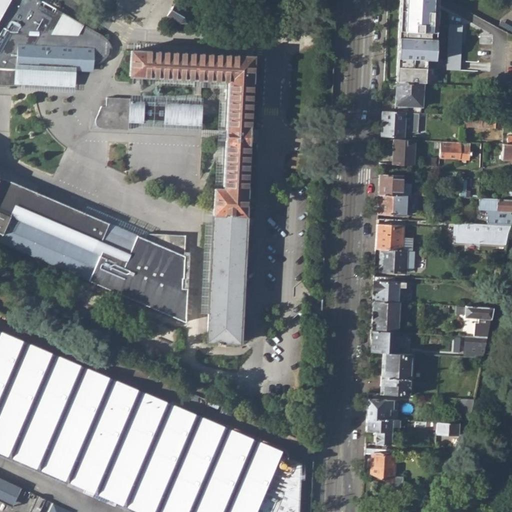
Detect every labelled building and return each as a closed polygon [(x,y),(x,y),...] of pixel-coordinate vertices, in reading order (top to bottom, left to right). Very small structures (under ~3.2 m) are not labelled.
[(0,0),(0,14),(8,0),(0,0)] [(0,86),(8,87),(8,82),(9,71),(16,72),(16,67),(36,68),(36,73),(71,74),(71,69),(92,70),(92,63),(95,63),(102,59),(105,56),(106,49),(109,50),(109,46),(106,41),(98,33),(38,0),(27,0),(28,0),(27,0),(8,0),(0,14),(0,86)] [(399,0),(395,81),(423,82),(424,82),(425,58),(434,58),(436,4),(429,0),(399,0)] [(167,16),(179,24),(186,24),(190,17),(187,11),(174,4),(167,16)] [(446,68),(459,68),(461,23),(448,22),(446,68)] [(130,81),(230,87),(258,60),(248,59),(132,53),(130,81)] [(258,60),(230,87),(224,190),(215,190),(214,217),(247,218),(258,60)] [(9,71),(8,82),(70,85),(71,74),(36,73),(36,68),(16,67),(16,72),(9,71)] [(404,111),(421,111),(423,82),(395,81),(394,110),(404,111)] [(200,133),(202,99),(129,95),(129,99),(128,129),(200,133)] [(95,126),(100,129),(127,130),(128,129),(129,99),(105,98),(105,101),(105,107),(100,107),(93,121),(95,126)] [(380,134),(403,135),(403,133),(404,125),(404,111),(394,110),(381,110),(380,134)] [(463,124),(480,125),(481,114),(464,113),(463,124)] [(393,138),(391,163),(413,164),(414,139),(393,138)] [(458,158),(469,158),(469,154),(470,154),(471,149),(469,149),(470,145),(459,145),(460,140),(439,139),(438,155),(458,155),(458,158)] [(377,193),(407,194),(407,183),(401,183),(402,175),(378,174),(377,193)] [(0,232),(3,234),(0,241),(186,323),(187,289),(182,289),(182,277),(183,277),(185,235),(146,234),(144,239),(136,236),(133,242),(120,236),(105,229),(108,223),(0,178),(0,232)] [(376,212),(406,213),(407,194),(377,193),(376,212)] [(479,207),(497,207),(497,196),(480,196),(479,207)] [(491,221),(511,221),(511,196),(497,196),(497,207),(496,214),(491,214),(491,221)] [(247,218),(214,217),(209,346),(236,347),(242,348),(247,218)] [(509,231),(511,223),(511,221),(491,221),(456,220),(456,228),(455,228),(455,240),(507,242),(509,231)] [(374,248),(401,249),(402,223),(376,222),(374,248)] [(373,270),(405,271),(406,249),(401,249),(374,248),(373,270)] [(0,310),(46,335),(60,308),(0,276),(0,310)] [(372,300),(397,302),(398,287),(404,287),(405,282),(397,281),(373,280),(372,300)] [(370,329),(396,331),(398,302),(397,302),(372,300),(370,329)] [(473,322),(473,336),(485,337),(486,333),(492,307),(455,305),(455,313),(464,314),(464,316),(477,317),(476,322),(473,322)] [(382,351),(395,352),(396,331),(370,329),(369,350),(382,351)] [(297,511),(300,463),(279,454),(280,450),(0,333),(0,453),(138,511),(297,511)] [(468,356),(481,356),(482,352),(485,337),(473,336),(465,335),(464,345),(478,345),(475,352),(468,351),(468,356)] [(380,393),(435,396),(437,354),(395,352),(382,351),(380,393)] [(366,417),(389,418),(389,408),(395,409),(395,399),(367,398),(366,417)] [(469,422),(472,404),(473,399),(459,398),(459,407),(461,407),(460,422),(469,422)] [(376,430),(376,444),(391,444),(392,425),(404,425),(404,419),(389,418),(366,417),(365,430),(376,430)] [(452,452),(456,452),(456,451),(466,436),(469,422),(460,422),(456,422),(437,421),(436,432),(459,433),(458,441),(452,452)] [(363,470),(370,473),(398,487),(399,476),(390,476),(390,454),(384,454),(364,453),(363,470)] [(0,500),(13,506),(21,489),(0,478),(0,500)] [(28,511),(39,511),(46,499),(37,495),(28,511)]
